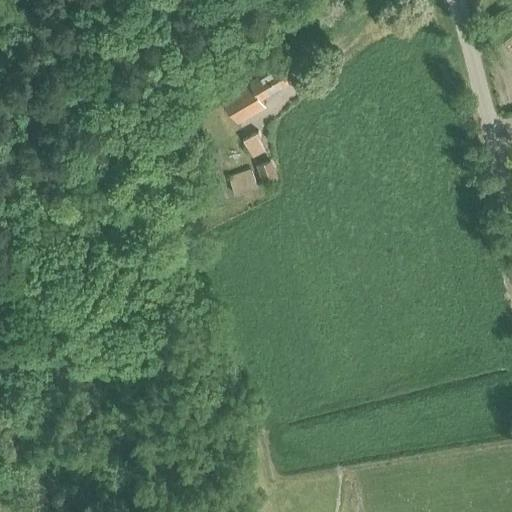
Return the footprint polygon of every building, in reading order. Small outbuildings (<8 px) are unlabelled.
[(264,108),(259,98),(287,82),(273,58),(255,66),(260,73),(221,96),(235,121),(264,108)] [(262,151),(256,139),(260,137),(256,130),(241,140),(250,158),(262,151)] [(205,169),(221,167),(216,150),(201,154),(205,169)] [(255,166),(261,182),(273,177),(268,161),(255,166)] [(228,178),(233,195),(254,186),(250,172),(228,178)] [(186,217),(225,202),(218,183),(179,197),(186,217)]
